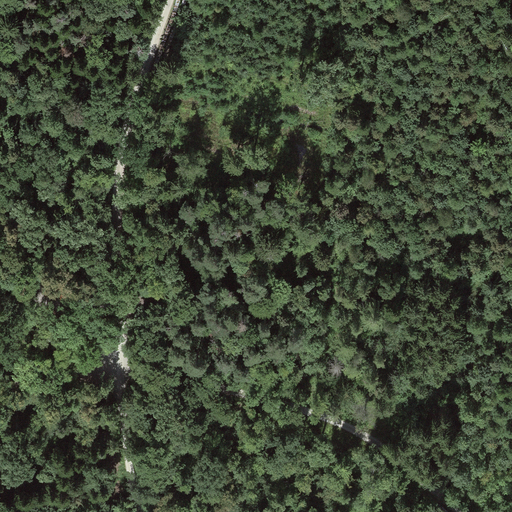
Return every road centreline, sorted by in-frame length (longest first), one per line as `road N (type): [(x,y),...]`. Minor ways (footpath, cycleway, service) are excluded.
road 1 (track): [(139,511),(119,355),(116,184),(126,120),(170,0)]
road 2 (track): [(0,388),(120,365),(158,369),(361,433),(464,511)]
